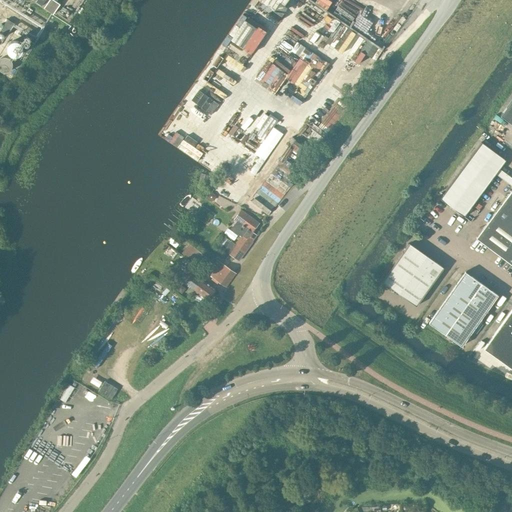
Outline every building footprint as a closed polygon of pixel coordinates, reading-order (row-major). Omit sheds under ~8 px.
[(54,0),(49,0),(44,8),(53,14),(60,4),(54,0)] [(1,31),(7,34),(14,23),(8,19),(1,31)] [(349,26),(335,47),(356,60),(362,51),(373,58),(381,47),(349,26)] [(337,42),(344,33),(340,30),(333,39),(337,42)] [(22,51),(23,49),(22,46),(20,43),(17,40),(14,40),(12,40),(10,40),(7,42),(5,45),(4,49),(5,52),(7,55),(9,57),(11,58),(13,58),(16,58),(18,57),(20,55),(22,53),(22,51)] [(8,68),(9,66),(8,62),(6,59),(3,58),(0,56),(0,74),(2,75),(6,73),(8,70),(8,68)] [(247,90),(256,70),(237,61),(233,70),(241,74),(231,96),(239,100),(244,89),(247,90)] [(217,109),(233,117),(238,107),(221,99),(217,109)] [(511,124),(511,99),(500,115),(511,124)] [(267,156),(283,123),(253,108),(241,134),(261,144),(257,152),(255,151),(243,176),(253,181),(265,155),(267,156)] [(464,216),(505,160),(481,142),(439,199),(464,216)] [(268,181),(253,197),(270,213),(285,197),(268,181)] [(511,189),(480,232),(476,238),(511,264),(511,189)] [(210,194),(209,194),(208,195),(207,196),(207,197),(207,198),(207,199),(207,200),(208,201),(209,202),(210,203),(212,203),(213,203),(214,202),(215,201),(216,200),(216,199),(216,198),(216,197),(216,196),(215,195),(215,194),(213,194),(212,193),(211,193),(210,194)] [(225,249),(239,260),(252,242),(249,239),(254,233),(252,232),(259,223),(241,210),(234,219),(237,221),(232,228),(242,236),(236,243),(232,240),(225,249)] [(444,268),(409,243),(382,281),(416,306),(444,268)] [(225,287),(235,273),(220,262),(210,276),(225,287)] [(465,271),(429,323),(461,346),(498,295),(465,271)] [(207,300),(215,289),(194,274),(190,280),(197,285),(193,290),(207,300)] [(118,336),(129,343),(152,312),(142,304),(118,336)] [(511,308),(483,349),(511,369),(511,308)] [(118,389),(105,381),(98,391),(111,399),(118,389)]
